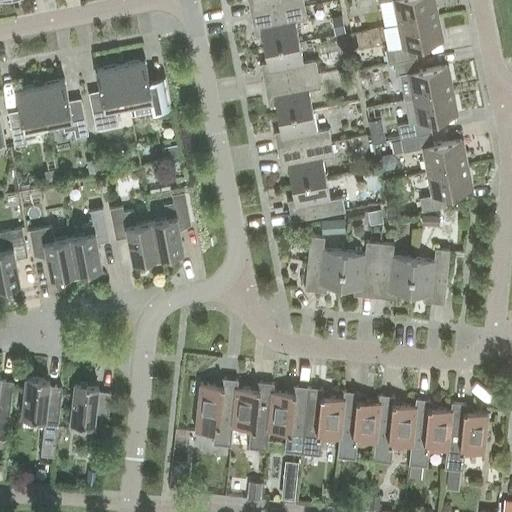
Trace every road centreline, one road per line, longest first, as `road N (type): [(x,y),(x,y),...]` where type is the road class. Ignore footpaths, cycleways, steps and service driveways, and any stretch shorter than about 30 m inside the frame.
road 1 (residential): [(492,340),(475,357),(451,364),(291,347),(255,324),(230,282)]
road 2 (residential): [(230,282),(237,260),(189,0)]
road 3 (residential): [(492,340),(508,204),(502,107)]
road 4 (residential): [(0,32),(159,0)]
road 5 (residential): [(126,511),(144,362)]
road 6 (residential): [(164,305),(134,300),(56,314),(36,330)]
